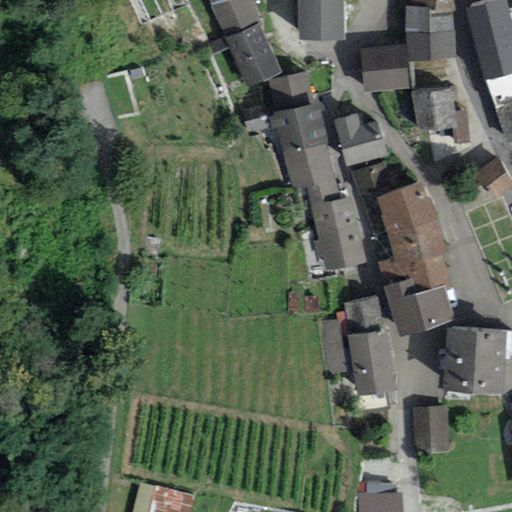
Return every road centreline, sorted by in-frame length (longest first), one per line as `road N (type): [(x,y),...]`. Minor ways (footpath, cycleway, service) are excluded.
road 1 (residential): [(329,113),(395,339),(407,511)]
road 2 (residential): [(99,511),(124,237),(96,109)]
road 3 (residential): [(511,312),(493,313),(452,207),(346,63)]
road 4 (residential): [(462,0),(491,122),(511,162)]
